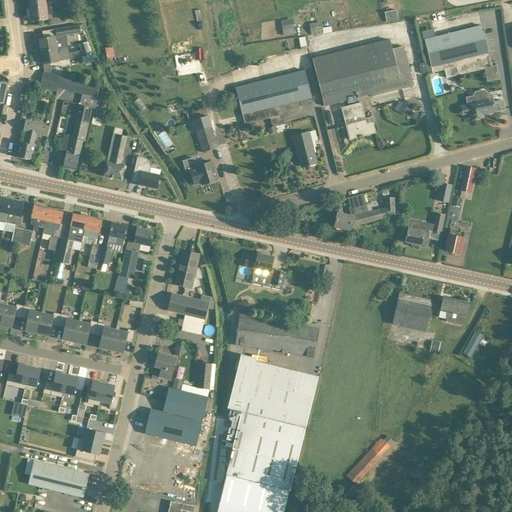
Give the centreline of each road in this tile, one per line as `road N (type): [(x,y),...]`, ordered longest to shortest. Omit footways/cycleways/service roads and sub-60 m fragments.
road 1 (unclassified): [(246,229),(250,213),(511,142)]
road 2 (tertiary): [(511,287),(246,229)]
road 3 (tertiary): [(175,214),(0,174)]
road 4 (unclassified): [(136,375),(175,214)]
road 5 (unclassified): [(103,511),(136,375)]
road 6 (residential): [(0,345),(136,375)]
